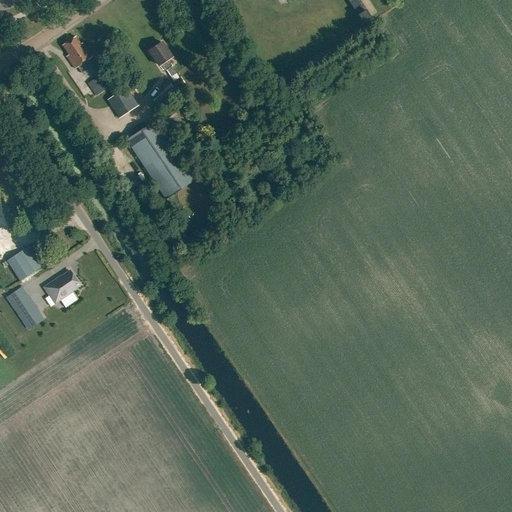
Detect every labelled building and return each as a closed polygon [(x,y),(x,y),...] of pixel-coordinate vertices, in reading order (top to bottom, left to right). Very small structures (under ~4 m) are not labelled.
[(349,0),(364,22),(372,17),(360,0),(349,0)] [(81,45),(76,37),(63,46),(69,56),(67,57),(74,69),(78,67),(88,60),(92,58),(83,44),(81,45)] [(172,66),(167,59),(171,57),(162,43),(150,51),(160,65),(162,64),(166,70),(171,66),(172,66)] [(88,60),(78,67),(82,73),(93,66),(88,60)] [(171,66),(166,70),(171,76),(176,73),(171,66)] [(101,75),(90,83),(99,95),(109,88),(101,75)] [(176,91),(186,84),(180,77),(170,84),(176,91)] [(120,118),(138,106),(126,88),(108,100),(120,118)] [(165,119),(185,107),(180,99),(161,111),(165,119)] [(166,200),(195,180),(156,121),(127,140),(166,200)] [(43,216),(53,209),(49,203),(39,210),(43,216)] [(20,280),(43,265),(30,246),(7,260),(20,280)] [(70,271),(62,277),(61,275),(58,278),(49,283),(43,287),(46,291),(55,304),(73,291),(72,290),(79,285),(70,271)] [(44,319),(34,304),(18,315),(28,330),(44,319)] [(41,353),(24,363),(27,367),(43,357),(41,353)]
